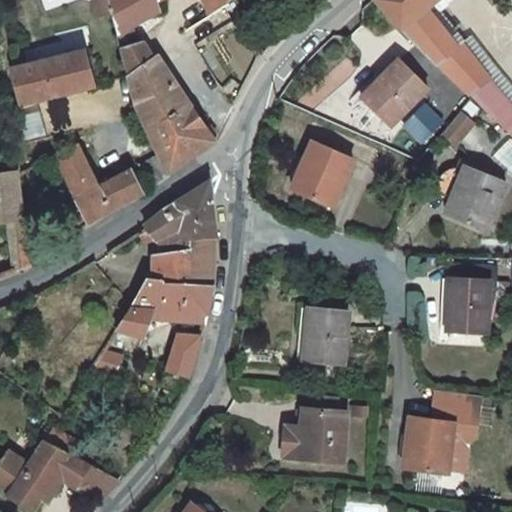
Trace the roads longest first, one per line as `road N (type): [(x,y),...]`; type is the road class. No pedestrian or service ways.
road 1 (residential): [(393,427),(394,265),(231,223)]
road 2 (residential): [(112,511),(190,402),(212,350),(231,223)]
road 3 (residential): [(0,293),(30,282),(227,153)]
road 4 (residential): [(227,153),(272,70),(350,0)]
